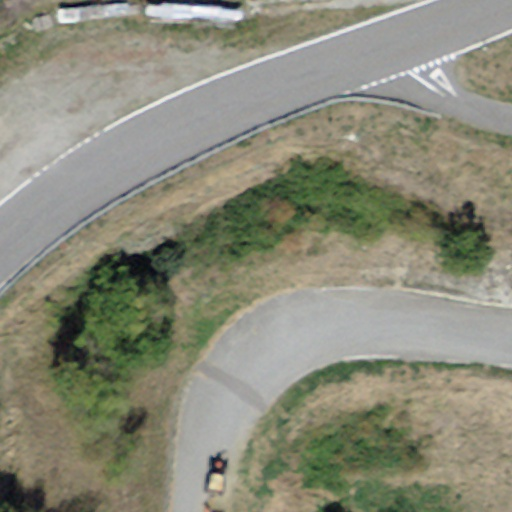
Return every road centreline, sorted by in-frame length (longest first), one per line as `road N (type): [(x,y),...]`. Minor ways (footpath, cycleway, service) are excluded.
road 1 (secondary): [(403,41),(210,114),(142,149),(0,249)]
road 2 (unclassified): [(190,511),(215,405),(270,343),(305,328),(344,326),(511,335)]
road 3 (unclassified): [(511,118),(429,86),(403,41)]
